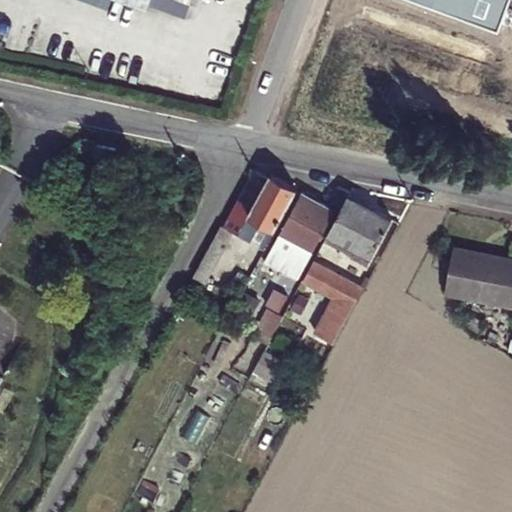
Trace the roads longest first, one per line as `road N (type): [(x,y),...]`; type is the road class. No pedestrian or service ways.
road 1 (residential): [(511,196),(247,144)]
road 2 (residential): [(247,144),(0,85)]
road 3 (unclassified): [(247,144),(299,0)]
